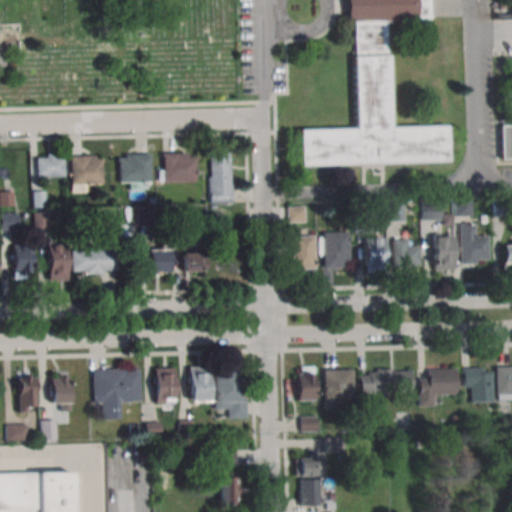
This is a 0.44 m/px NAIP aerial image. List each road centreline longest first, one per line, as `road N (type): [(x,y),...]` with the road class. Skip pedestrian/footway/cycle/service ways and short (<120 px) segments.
road 1 (residential): [(0,342),(511,329)]
road 2 (residential): [(511,299),(0,312)]
road 3 (residential): [(267,511),(255,121)]
road 4 (residential): [(0,124),(255,121)]
